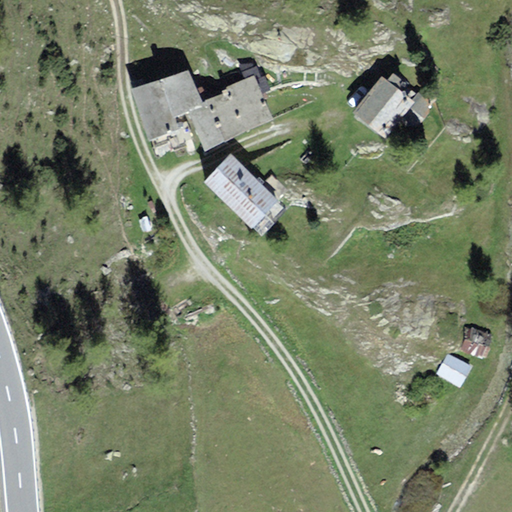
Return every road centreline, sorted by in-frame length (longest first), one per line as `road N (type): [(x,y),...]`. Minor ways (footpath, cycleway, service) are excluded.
road 1 (track): [(116,0),(127,118),(197,258),(293,370),(365,511)]
road 2 (track): [(417,0),(418,34),(406,51),(336,113),(230,150),(161,185)]
road 3 (primary): [(24,511),(0,357)]
road 4 (track): [(454,511),(511,396)]
